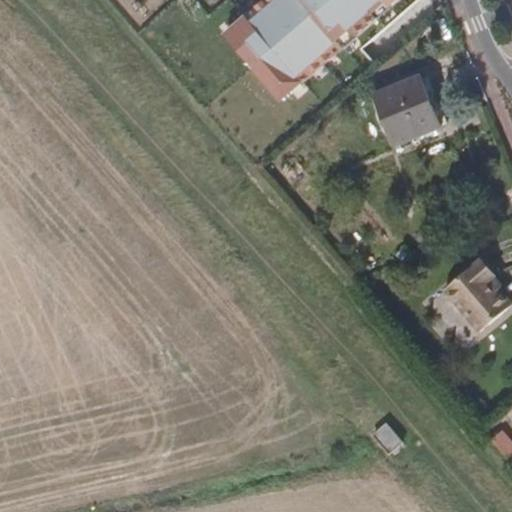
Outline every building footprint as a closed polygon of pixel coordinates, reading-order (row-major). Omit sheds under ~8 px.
[(281,100),(397,0),(266,0),(224,36),(281,100)] [(396,145),(443,127),(422,74),(375,92),(396,145)] [(489,256),(444,273),(465,328),(505,312),(492,279),(497,277),(489,256)] [(391,453),(403,442),(387,423),(374,434),(391,453)] [(511,462),(511,442),(501,431),(491,439),(511,462)]
